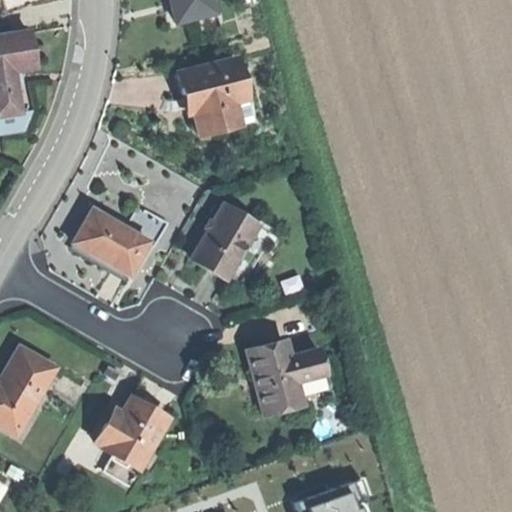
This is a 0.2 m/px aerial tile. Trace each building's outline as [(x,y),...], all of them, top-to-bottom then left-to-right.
[(208,0),(166,0),(168,3),(173,23),(211,13),(208,0)] [(0,115),(17,113),(10,71),(32,67),(30,50),(27,31),(0,35),(0,115)] [(233,59),(175,75),(180,95),(186,93),(191,113),(197,135),(249,122),(233,59)] [(185,115),(191,113),(186,93),(180,95),(183,106),(185,115)] [(206,268),(224,279),(255,225),(221,205),(190,259),(206,268)] [(71,242),(127,275),(146,242),(89,210),(79,228),(71,242)] [(284,340),(245,351),(254,385),(260,409),(299,399),(294,381),(323,374),(317,350),(288,357),(284,340)] [(0,426),(14,435),(52,368),(17,347),(0,376),(0,426)] [(111,455),(137,470),(167,419),(148,408),(128,397),(119,412),(112,408),(93,442),(100,446),(99,448),(111,455)] [(301,406),(299,399),(260,409),(262,416),(301,406)] [(128,486),(137,470),(111,455),(102,471),(128,486)] [(359,479),(350,482),(357,501),(362,499),(366,498),(359,479)] [(350,482),(293,503),(295,511),(366,511),(362,499),(357,501),(350,482)]
